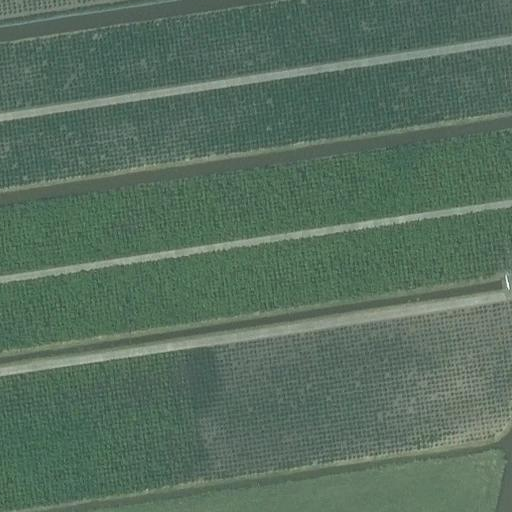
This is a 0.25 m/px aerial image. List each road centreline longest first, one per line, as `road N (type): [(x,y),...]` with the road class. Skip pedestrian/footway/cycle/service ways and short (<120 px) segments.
road 1 (track): [(0,119),(511,40)]
road 2 (track): [(511,203),(0,280)]
road 3 (track): [(0,375),(511,299)]
